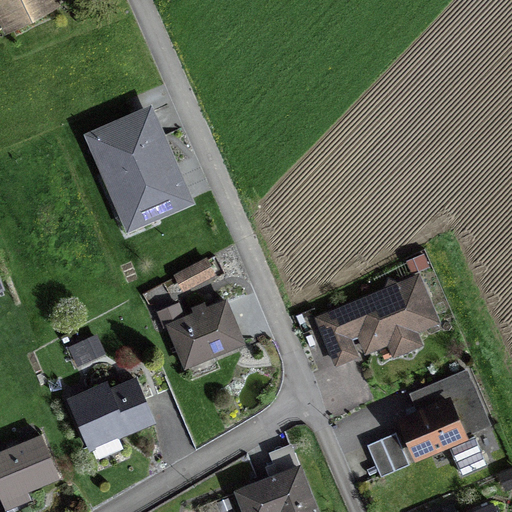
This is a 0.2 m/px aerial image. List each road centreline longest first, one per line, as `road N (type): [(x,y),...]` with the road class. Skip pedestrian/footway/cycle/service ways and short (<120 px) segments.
road 1 (residential): [(306,402),(225,189),(137,0)]
road 2 (residential): [(306,402),(115,511)]
